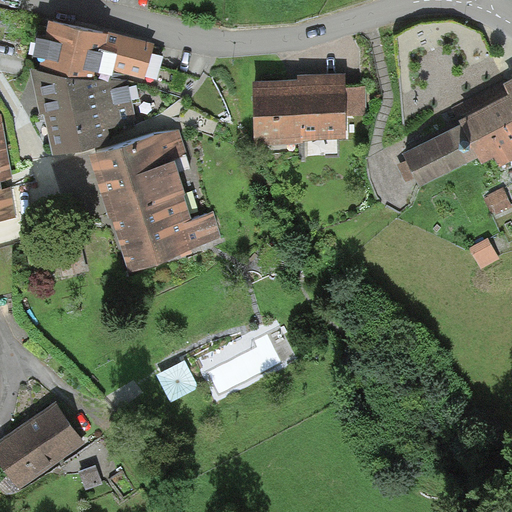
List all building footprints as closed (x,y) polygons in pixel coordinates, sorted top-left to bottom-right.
[(109,22),(49,6),(45,24),(38,22),(33,42),(43,45),(39,57),(95,69),(97,61),(145,73),(154,36),(108,25),(109,22)] [(40,99),(41,104),(44,103),(132,94),(129,76),(95,69),(39,57),(30,57),(40,99)] [(298,71),(254,71),(255,138),(302,138),(302,135),(346,135),(346,112),(345,79),(345,66),(298,67),(298,71)] [(366,79),(345,79),(346,112),(366,112),(366,79)] [(511,89),(508,83),(459,108),(463,114),(480,149),(483,154),(494,149),(501,161),(511,154),(511,89)] [(132,94),(44,103),(46,112),(53,145),(138,124),(132,94)] [(0,110),(0,167),(1,176),(12,174),(2,110),(0,110)] [(480,149),(463,114),(403,144),(420,178),(480,149)] [(190,165),(178,122),(91,146),(108,211),(114,210),(114,213),(128,262),(222,237),(214,206),(192,212),(184,184),(185,184),(181,167),(190,165)] [(0,216),(16,214),(12,183),(2,184),(1,176),(0,167),(0,216)] [(511,203),(511,201),(504,185),(487,193),(496,212),(511,203)] [(78,226),(54,231),(64,275),(88,269),(78,226)] [(500,256),(488,235),(470,244),(482,266),(500,256)] [(0,456),(21,486),(88,439),(57,394),(20,420),(0,434),(0,456)] [(104,482),(96,461),(79,467),(86,488),(104,482)]
